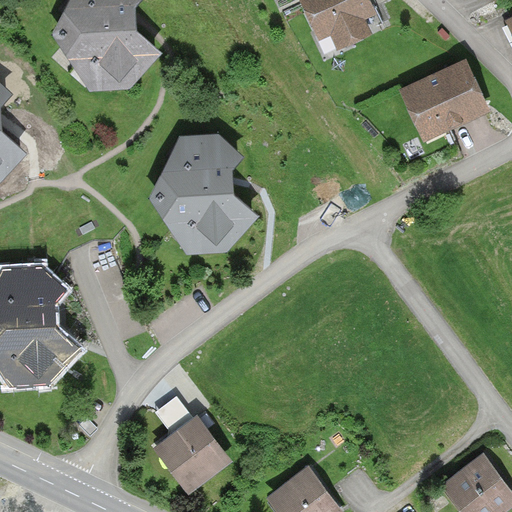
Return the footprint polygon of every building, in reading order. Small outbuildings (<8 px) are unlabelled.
[(66,0),(52,29),(89,86),(130,82),(162,45),(137,22),(136,0),(66,0)] [(372,7),(369,0),(304,0),(317,30),(330,24),(337,40),(368,27),(362,11),(372,7)] [(465,59),(403,86),(424,135),(487,108),(465,59)] [(0,177),(28,145),(3,121),(2,99),(13,87),(0,74),(0,177)] [(149,192),(187,250),(227,247),(260,208),(234,186),(232,163),(245,151),(218,130),(180,132),(149,192)] [(0,270),(0,368),(9,382),(49,379),(82,341),(57,318),(55,295),(67,282),(42,262),(3,264),(0,270)] [(233,456),(198,411),(154,445),(188,489),(233,456)] [(500,511),(511,502),(511,485),(484,450),(444,481),(466,511),(500,511)] [(343,511),(345,511),(310,464),(266,494),(280,511),(343,511)]
